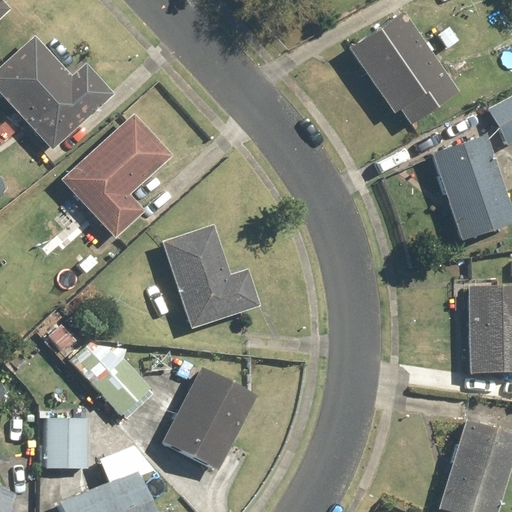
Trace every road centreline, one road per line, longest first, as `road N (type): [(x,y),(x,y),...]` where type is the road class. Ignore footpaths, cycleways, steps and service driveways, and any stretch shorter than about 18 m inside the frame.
road 1 (residential): [(305,511),(348,423),(358,334),(338,240),(275,121)]
road 2 (residential): [(275,121),(165,0)]
